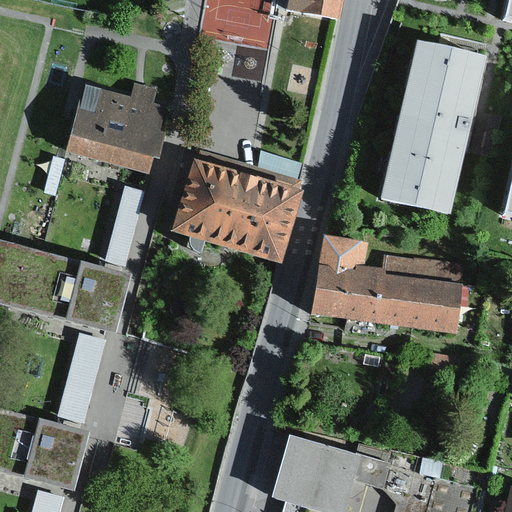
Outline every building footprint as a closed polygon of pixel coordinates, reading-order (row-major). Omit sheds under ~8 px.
[(332,20),(336,0),(279,0),(278,10),(332,20)] [(511,0),(502,0),(499,17),(511,20),(511,0)] [(435,49),(415,45),(379,201),(447,216),(468,130),(484,60),(442,51),(435,49)] [(124,98),(75,85),(57,150),(142,173),(152,137),(160,110),(150,107),(154,91),(128,84),(124,98)] [(257,150),(256,167),(296,178),(300,163),(257,150)] [(51,156),(40,192),(53,196),(64,160),(51,156)] [(511,158),(500,212),(511,214),(511,158)] [(294,190),(184,159),(163,233),(273,264),(294,190)] [(122,187),(101,261),(122,266),(142,193),(122,187)] [(370,242),(319,236),(309,312),(453,330),(459,286),(383,276),(383,269),(366,267),(370,242)] [(122,273),(0,242),(0,306),(107,333),(122,273)] [(385,256),(383,269),(383,276),(459,286),(462,265),(385,256)] [(76,333),(71,351),(98,358),(102,340),(76,333)] [(71,351),(63,381),(89,389),(98,358),(71,351)] [(63,381),(53,415),(80,422),(89,389),(63,381)] [(80,431),(0,410),(0,471),(65,488),(80,431)] [(358,455),(280,434),(263,496),(283,501),(280,511),(307,511),(309,508),(322,511),(342,511),(351,480),(358,455)] [(470,511),(477,489),(358,455),(351,480),(381,488),(397,503),(394,511),(470,511)] [(511,511),(511,487),(507,486),(499,511),(511,511)] [(34,489),(29,508),(43,511),(56,511),(60,497),(34,489)]
